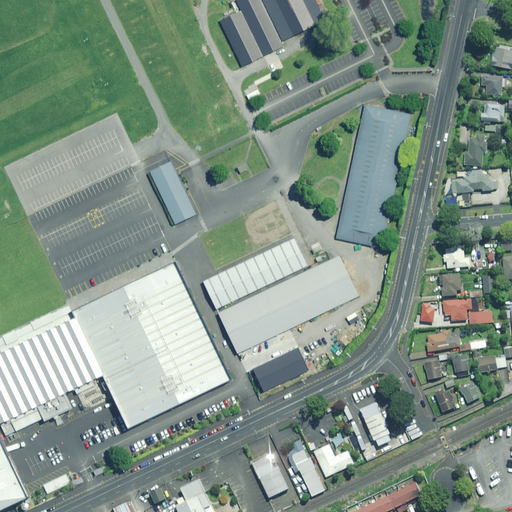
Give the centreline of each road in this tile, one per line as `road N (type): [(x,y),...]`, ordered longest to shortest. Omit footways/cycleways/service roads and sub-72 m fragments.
road 1 (tertiary): [(64,511),(352,374),(378,351)]
road 2 (unknown): [(66,282),(54,252),(153,205),(179,232),(70,282)]
road 3 (tertiary): [(418,223),(463,7)]
road 4 (tertiary): [(378,351),(401,305),(418,223)]
